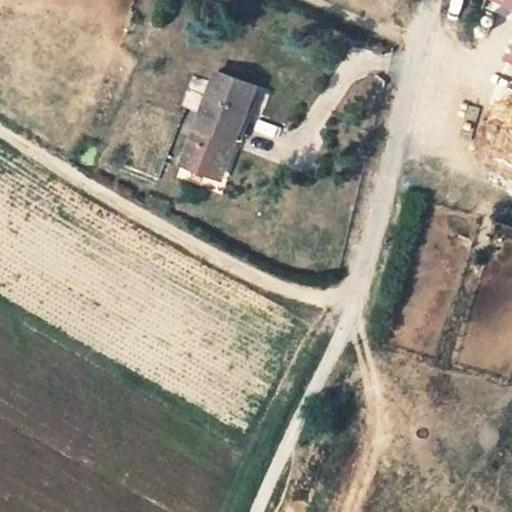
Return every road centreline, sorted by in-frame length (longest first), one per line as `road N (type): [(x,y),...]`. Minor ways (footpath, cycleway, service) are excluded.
road 1 (unclassified): [(434,0),(364,274),(257,511)]
road 2 (track): [(355,300),(301,293),(121,204),(0,128)]
